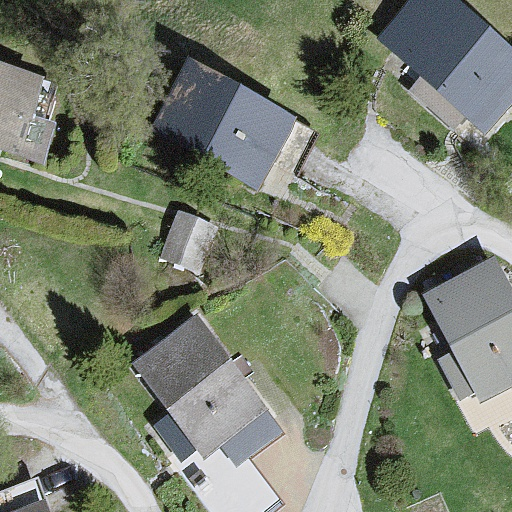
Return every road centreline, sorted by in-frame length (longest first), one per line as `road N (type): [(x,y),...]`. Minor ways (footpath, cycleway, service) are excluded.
road 1 (residential): [(334,511),(380,331),(438,237),(502,243),(511,254)]
road 2 (residential): [(0,435),(13,430),(104,457),(138,511)]
